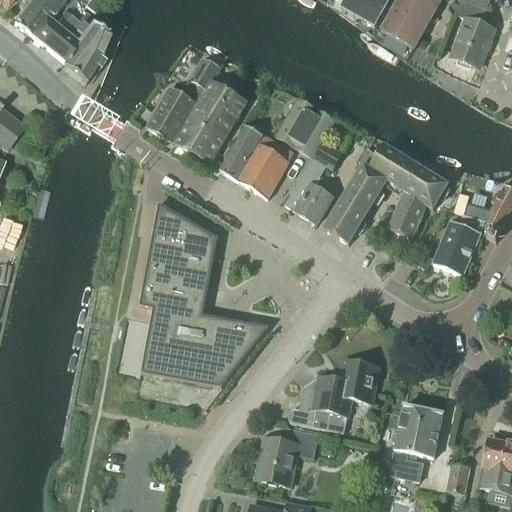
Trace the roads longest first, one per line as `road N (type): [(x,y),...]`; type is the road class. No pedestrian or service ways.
road 1 (tertiary): [(346,280),(65,102),(0,41)]
road 2 (residential): [(187,511),(197,467),(346,280)]
road 3 (tertiary): [(451,349),(346,280)]
road 4 (tertiary): [(451,349),(511,239)]
